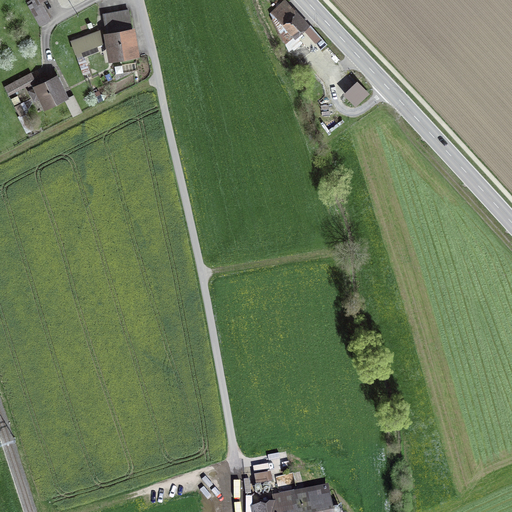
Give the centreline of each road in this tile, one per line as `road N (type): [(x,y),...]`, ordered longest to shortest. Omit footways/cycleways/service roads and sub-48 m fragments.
road 1 (unclassified): [(240,511),(205,294),(140,0)]
road 2 (secondary): [(304,0),(511,224)]
